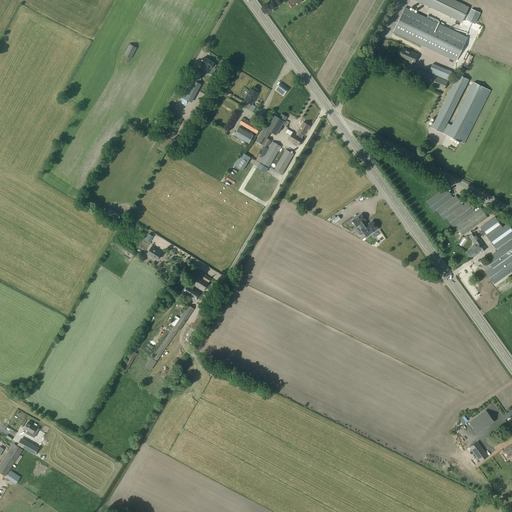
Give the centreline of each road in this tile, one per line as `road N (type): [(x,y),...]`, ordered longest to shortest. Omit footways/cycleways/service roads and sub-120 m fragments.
road 1 (secondary): [(511,367),(335,120)]
road 2 (unclassified): [(511,210),(335,120)]
road 3 (secondary): [(335,120),(250,0)]
